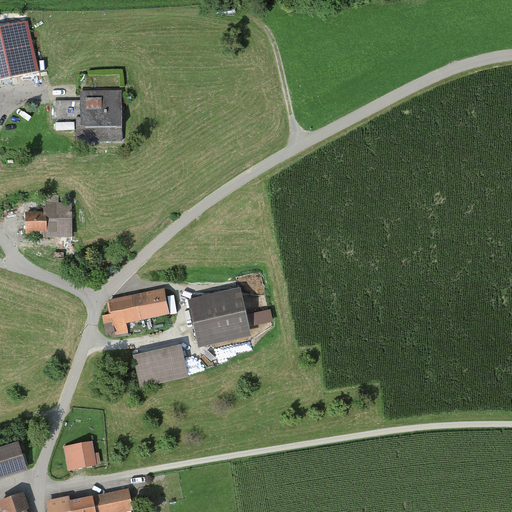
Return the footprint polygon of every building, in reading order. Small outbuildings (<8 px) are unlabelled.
[(0,30),(0,81),(39,73),(28,24),(0,30)] [(125,140),(123,89),(80,90),(81,100),(55,101),(56,118),(77,117),(78,142),(125,140)] [(44,238),(73,237),(72,204),(45,204),(46,217),(27,217),(28,233),(44,232),(44,238)] [(241,288),(189,300),(199,346),(251,335),(241,288)] [(125,321),(168,312),(164,289),(109,300),(112,313),(103,315),(107,335),(127,331),(125,321)] [(273,310),(252,314),(254,326),(275,322),(273,310)] [(182,344),(134,354),(142,388),(188,377),(182,344)] [(19,442),(0,447),(0,477),(27,470),(19,442)] [(91,444),(67,448),(70,470),(94,467),(91,444)] [(116,511),(132,509),(128,489),(69,502),(68,497),(47,501),(49,511),(116,511)] [(25,511),(20,496),(2,502),(5,511),(25,511)]
